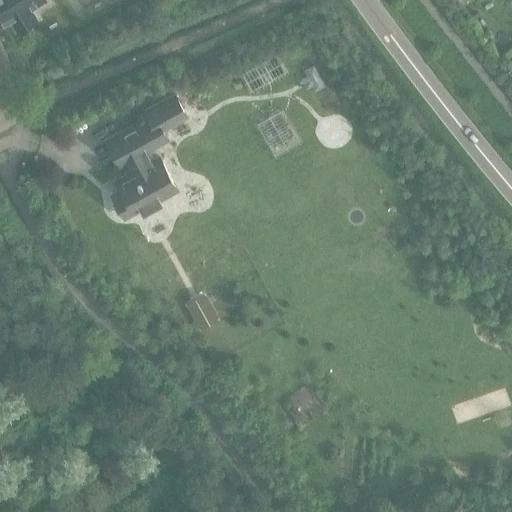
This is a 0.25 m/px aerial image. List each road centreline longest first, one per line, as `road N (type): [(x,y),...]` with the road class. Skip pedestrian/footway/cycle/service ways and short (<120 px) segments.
road 1 (unclassified): [(0,161),(75,289),(206,414),(274,511)]
road 2 (tertiary): [(511,190),(367,0)]
